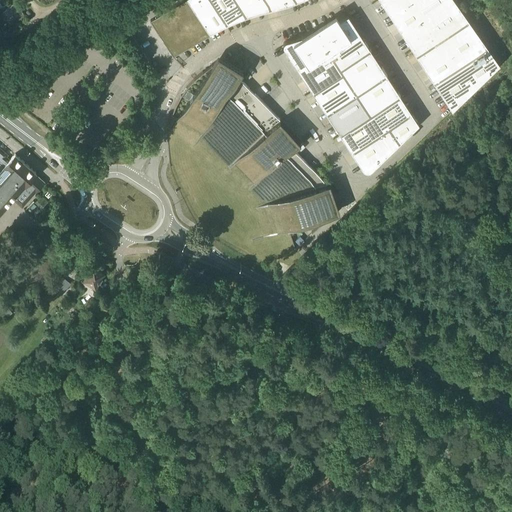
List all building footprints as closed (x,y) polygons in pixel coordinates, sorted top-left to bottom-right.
[(212,0),(180,0),(150,20),(173,56),(208,33),(213,30),(219,27),(227,23),(212,0)] [(236,0),(212,0),(227,23),(232,21),(237,19),(243,16),(246,15),(236,0)] [(236,0),(246,15),(247,15),(247,13),(257,10),(261,11),(265,9),(263,0),(236,0)] [(295,0),(263,0),(265,9),(267,9),(267,7),(278,4),(281,5),(286,4),(296,0),(295,0)] [(380,0),(416,54),(468,20),(454,0),(380,0)] [(323,42),(340,68),(370,49),(362,36),(348,15),(339,20),(321,29),(327,38),(323,42)] [(468,20),(416,54),(434,81),(487,46),(468,20)] [(343,72),(340,68),(323,42),(327,38),(321,29),(315,31),(316,32),(312,34),(308,34),(302,36),(292,39),(286,41),(284,42),(283,43),(283,45),(284,47),(313,92),(343,72)] [(487,46),(434,81),(452,109),(499,63),(487,46)] [(386,74),(379,63),(370,49),(340,68),(343,72),(356,93),(386,74)] [(190,99),(178,120),(201,135),(202,136),(234,165),(253,186),(255,185),(267,205),(268,205),(277,232),(276,233),(328,215),(338,206),(330,183),(326,184),(293,149),(300,141),(293,134),(279,118),(278,118),(239,77),(243,71),(222,57),(211,64),(192,95),(188,92),(185,97),(190,99)] [(326,113),(356,93),(343,72),(313,92),(326,113)] [(370,114),(400,95),(386,74),(356,93),(370,114)] [(340,134),(370,114),(356,93),(326,113),(340,134)] [(340,134),(351,150),(388,126),(411,111),(400,95),(370,114),(340,134)] [(388,126),(399,142),(419,123),(411,111),(388,126)] [(371,169),(399,142),(388,126),(351,150),(362,168),(364,170),(367,170),(368,170),(369,170),(371,169)] [(36,172),(15,154),(11,158),(0,148),(0,211),(16,194),(26,202),(44,182),(35,174),(36,172)] [(47,202),(40,196),(38,198),(38,199),(35,202),(42,208),(47,202)] [(60,270),(74,279),(83,264),(69,256),(60,270)] [(95,286),(104,273),(89,264),(85,271),(88,273),(84,279),(95,286)] [(61,294),(71,282),(60,273),(50,285),(61,294)]
